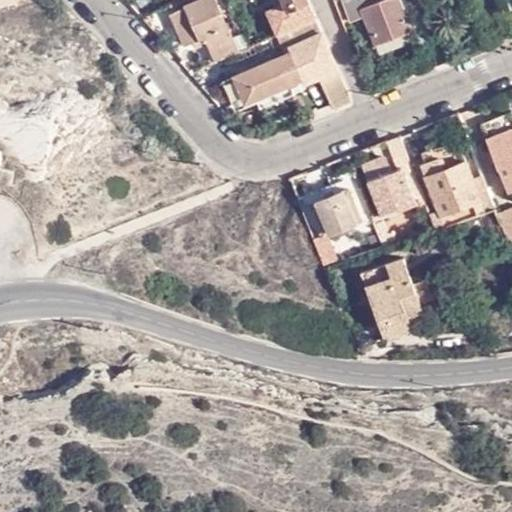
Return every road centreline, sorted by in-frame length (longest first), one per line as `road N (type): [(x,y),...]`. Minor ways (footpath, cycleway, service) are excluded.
road 1 (tertiary): [(0,298),(91,300),(343,373),(511,367)]
road 2 (residential): [(99,0),(233,151),(266,156),(369,118)]
road 3 (residential): [(369,118),(511,62)]
road 4 (residential): [(319,0),(369,118)]
